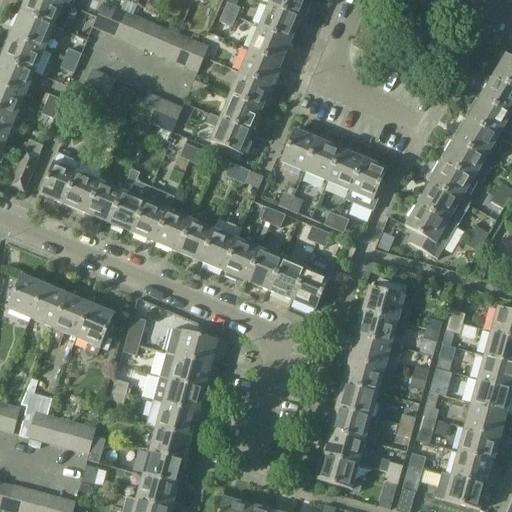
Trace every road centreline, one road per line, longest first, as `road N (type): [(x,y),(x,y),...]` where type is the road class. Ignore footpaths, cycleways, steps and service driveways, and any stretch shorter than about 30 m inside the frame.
road 1 (residential): [(240,479),(272,363),(268,344),(252,329),(0,218)]
road 2 (residential): [(412,123),(331,76),(357,0)]
